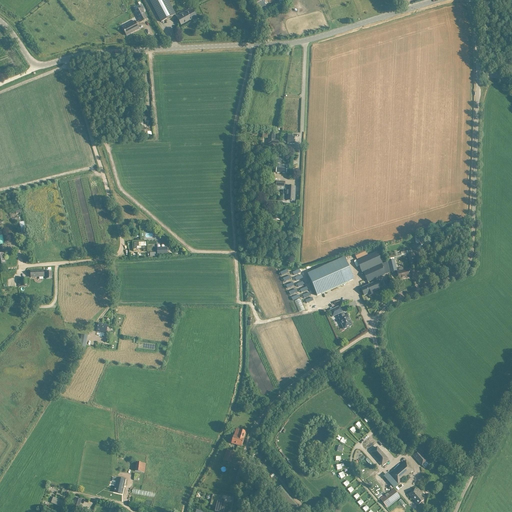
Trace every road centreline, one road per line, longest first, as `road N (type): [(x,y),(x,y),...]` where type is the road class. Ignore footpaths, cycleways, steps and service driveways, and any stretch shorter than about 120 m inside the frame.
road 1 (unclassified): [(375,325),(388,308),(463,273),(472,260),(478,66),(471,0)]
road 2 (unclassified): [(304,41),(89,54),(33,71),(0,21)]
road 3 (unclassified): [(375,325),(255,418),(231,511)]
road 4 (unclassified): [(472,471),(412,429),(375,345),(375,325)]
road 5 (unclassified): [(304,41),(441,0)]
road 6 (unclassified): [(302,171),(304,41)]
